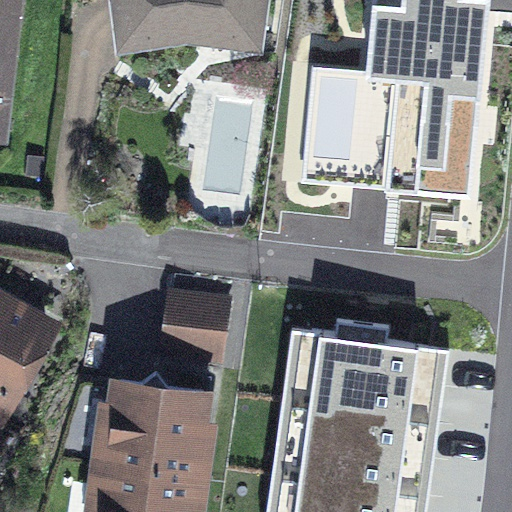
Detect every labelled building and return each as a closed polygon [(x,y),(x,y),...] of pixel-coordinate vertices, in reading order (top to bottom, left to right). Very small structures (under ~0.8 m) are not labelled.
[(21,0),(0,0),(0,136),(7,137),(21,0)] [(263,0),(118,0),(123,43),(187,36),(257,44),(263,0)] [(222,360),(230,302),(170,293),(161,351),(222,360)] [(47,329),(0,302),(0,393),(8,398),(47,329)] [(291,326),(281,400),(440,422),(451,348),(291,326)] [(119,381),(108,464),(193,475),(203,391),(168,387),(157,371),(142,384),(119,381)] [(281,400),(271,473),(430,495),(440,422),(281,400)] [(108,464),(102,511),(188,511),(193,475),(108,464)] [(271,473),(265,511),(427,511),(430,495),(271,473)]
